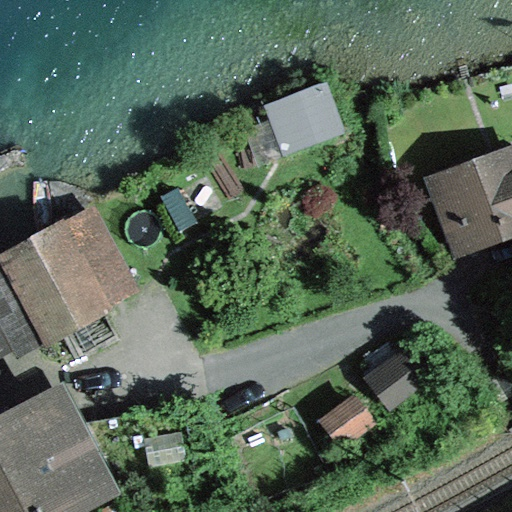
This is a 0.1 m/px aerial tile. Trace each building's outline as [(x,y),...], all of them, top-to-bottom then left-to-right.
[(296,96),(314,142),(340,132),(324,85),(296,96)] [(511,161),(441,187),(464,250),(511,232),(511,161)] [(0,357),(128,288),(92,218),(0,269),(0,357)] [(409,353),(375,381),(394,405),(429,378),(409,353)] [(352,401),(323,423),(338,443),(367,421),(352,401)] [(0,511),(57,511),(102,488),(218,468),(208,407),(73,432),(56,403),(0,432),(0,511)]
